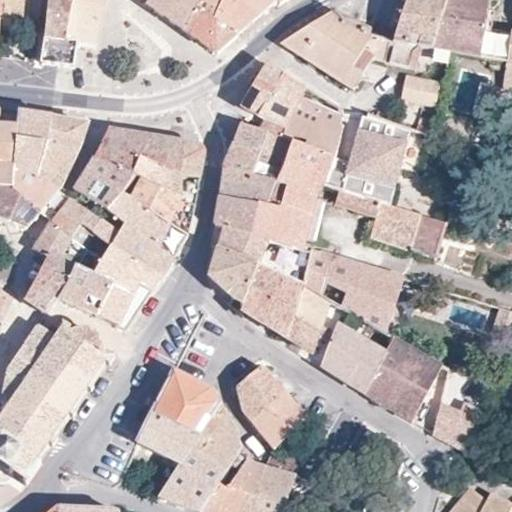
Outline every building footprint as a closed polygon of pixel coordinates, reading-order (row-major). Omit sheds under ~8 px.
[(2,0),(1,16),(47,23),(50,8),(50,0),(2,0)] [(47,23),(41,65),(56,67),(74,69),(77,46),(65,44),(72,0),(50,0),(50,8),(47,23)] [(72,0),(65,44),(77,46),(94,49),(98,33),(101,19),(104,5),(105,2),(105,0),(72,0)] [(151,0),(147,6),(164,18),(174,24),(185,0),(151,0)] [(194,0),(185,0),(174,24),(179,28),(186,33),(195,11),(199,3),(194,0)] [(199,0),(199,3),(195,11),(240,35),(260,18),(279,2),(275,0),(199,0)] [(408,0),(394,43),(389,64),(414,70),(421,49),(450,54),(511,65),(511,32),(487,29),(491,0),(408,0)] [(195,11),(186,33),(209,49),(218,54),(240,35),(195,11)] [(336,13),(282,45),(353,91),(373,60),(389,64),(394,43),(369,36),(371,32),(362,27),(350,22),(343,21),(336,13)] [(253,91),(242,109),(264,121),(311,141),(308,149),(335,159),(339,145),(347,112),(308,91),(306,93),(268,67),(253,91)] [(440,85),(407,78),(402,100),(435,108),(440,85)] [(262,155),(257,170),(278,175),(274,185),(275,186),(266,211),(259,209),(255,240),(293,252),(311,255),(313,246),(303,243),(317,196),(324,188),(339,193),(336,205),(376,219),(371,240),(437,260),(448,225),(345,194),(350,173),(353,173),(369,116),(348,112),(339,145),(335,159),(269,136),(262,155)] [(0,188),(13,190),(15,168),(20,114),(6,113),(5,127),(0,126),(0,188)] [(41,118),(20,114),(15,168),(38,180),(50,134),(52,120),(41,118)] [(434,122),(420,119),(418,132),(430,135),(434,122)] [(71,124),(52,120),(50,134),(38,180),(60,192),(63,189),(75,162),(80,152),(83,145),(89,127),(71,124)] [(238,136),(234,146),(262,155),(269,136),(259,131),(242,127),(238,136)] [(109,132),(96,161),(135,178),(141,161),(183,177),(200,180),(203,160),(203,156),(203,154),(201,150),(198,148),(192,147),(156,140),(109,132)] [(234,146),(223,170),(253,179),(262,155),(234,146)] [(96,161),(76,193),(94,205),(108,213),(123,196),(135,178),(96,161)] [(141,161),(135,178),(182,202),(195,207),(198,193),(200,180),(183,177),(141,161)] [(41,214),(43,211),(60,192),(38,180),(15,168),(13,190),(13,192),(41,214)] [(253,179),(223,170),(222,187),(220,199),(259,209),(266,211),(275,186),(274,185),(253,179)] [(135,178),(123,196),(188,237),(192,223),(195,207),(182,202),(135,178)] [(13,190),(0,188),(0,219),(27,231),(41,214),(13,192),(13,190)] [(123,196),(108,213),(126,227),(125,229),(175,259),(188,237),(123,196)] [(219,207),(216,228),(223,230),(255,240),(259,209),(220,199),(219,207)] [(42,241),(36,252),(50,257),(79,270),(89,252),(73,239),(82,227),(93,235),(102,222),(70,200),(52,224),(49,228),(42,241)] [(102,222),(93,235),(112,249),(161,280),(169,268),(175,259),(125,229),(120,235),(102,222)] [(223,230),(217,249),(247,261),(261,267),(303,287),(311,255),(293,252),(255,240),(223,230)] [(114,287),(98,318),(112,325),(126,332),(131,325),(161,280),(112,249),(104,263),(95,277),(114,287)] [(217,249),(209,276),(235,302),(230,308),(234,311),(240,317),(242,313),(261,267),(247,261),(217,249)] [(311,255),(303,287),(343,311),(386,335),(404,279),(312,250),(311,255)] [(50,257),(25,302),(37,310),(45,316),(60,301),(70,286),(79,270),(50,257)] [(261,267),(242,313),(288,341),(303,287),(261,267)] [(70,286),(60,301),(78,310),(98,318),(114,287),(95,277),(79,270),(70,286)] [(303,287),(288,341),(302,350),(299,354),(302,357),(321,368),(338,326),(343,311),(303,287)] [(0,332),(0,333),(2,326),(7,317),(13,303),(0,295),(0,332)] [(1,412),(0,413),(0,464),(9,471),(29,485),(43,464),(40,462),(49,447),(51,449),(58,440),(55,438),(71,416),(73,419),(76,414),(73,412),(89,390),(91,392),(94,389),(91,387),(107,365),(109,367),(115,358),(103,350),(103,347),(101,344),(100,340),(97,337),(95,335),(92,333),(88,331),(84,331),(78,331),(76,332),(74,333),(71,331),(73,328),(63,322),(58,330),(56,329),(53,329),(50,329),(47,333),(38,327),(8,370),(1,412)] [(338,326),(321,368),(344,383),(365,396),(386,355),(338,326)] [(386,355),(365,396),(390,411),(412,424),(443,367),(394,340),(386,355)] [(240,403),(243,415),(250,424),(285,394),(263,368),(237,388),(240,403)] [(174,371),(137,444),(181,465),(192,450),(222,407),(213,391),(174,371)] [(285,394),(250,424),(262,438),(273,451),(306,420),(285,394)] [(441,408),(434,437),(453,447),(455,448),(468,455),(485,414),(463,406),(458,416),(441,408)] [(222,407),(192,450),(228,472),(242,453),(239,440),(238,435),(236,430),(232,423),(222,407)] [(273,452),(246,511),(283,511),(304,451),(284,441),(273,452)] [(181,465),(160,498),(182,506),(196,511),(202,511),(228,472),(192,450),(181,465)] [(228,472),(202,511),(246,511),(266,469),(255,467),(242,453),(228,472)] [(453,508),(450,511),(511,511),(511,506),(492,495),(488,503),(473,491),(457,511),(453,508)]
